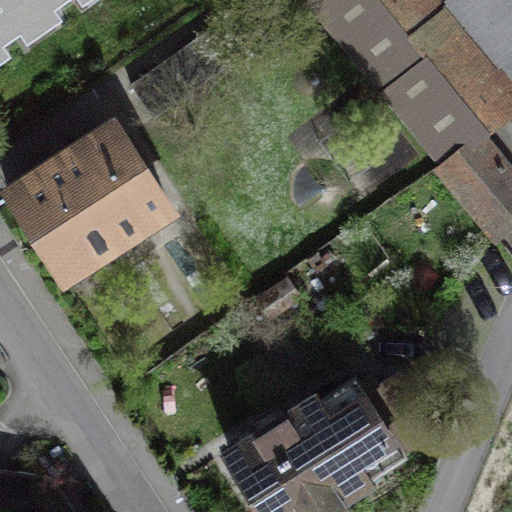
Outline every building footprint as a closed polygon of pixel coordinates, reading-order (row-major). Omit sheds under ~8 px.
[(0,0),(0,37),(53,0),(0,0)] [(511,113),(511,79),(501,66),(511,57),(511,0),(303,0),(495,234),(511,218),(511,173),(480,135),(511,113)] [(163,59),(129,83),(152,116),(186,92),(163,59)] [(168,205),(122,133),(99,148),(93,139),(9,193),(61,274),(168,205)] [(374,411),(352,377),(317,400),(314,395),(228,450),(267,511),(310,511),(365,477),(362,472),(430,429),(405,391),(374,411)]
